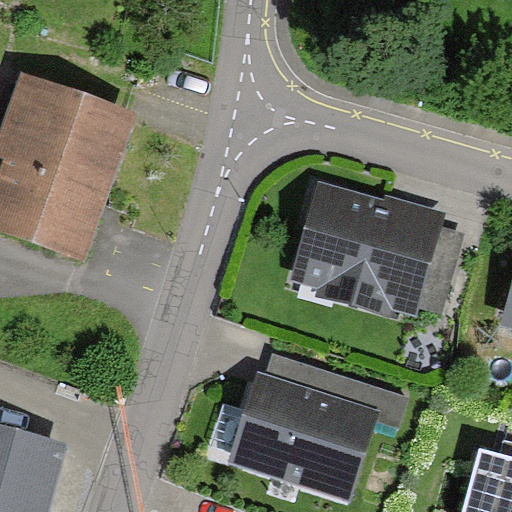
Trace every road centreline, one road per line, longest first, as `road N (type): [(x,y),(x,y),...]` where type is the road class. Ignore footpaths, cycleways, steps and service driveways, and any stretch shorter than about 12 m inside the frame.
road 1 (residential): [(119,511),(183,318),(238,106)]
road 2 (residential): [(238,106),(345,127),(511,177)]
